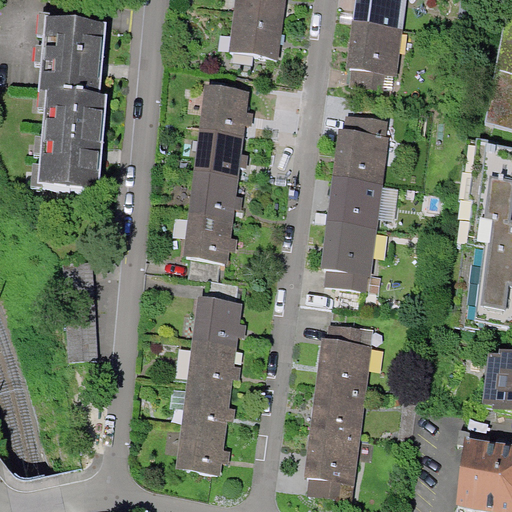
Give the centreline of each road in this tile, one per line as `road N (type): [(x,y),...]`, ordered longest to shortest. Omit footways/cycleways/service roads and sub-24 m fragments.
road 1 (residential): [(260,511),(331,0)]
road 2 (residential): [(148,0),(110,489)]
